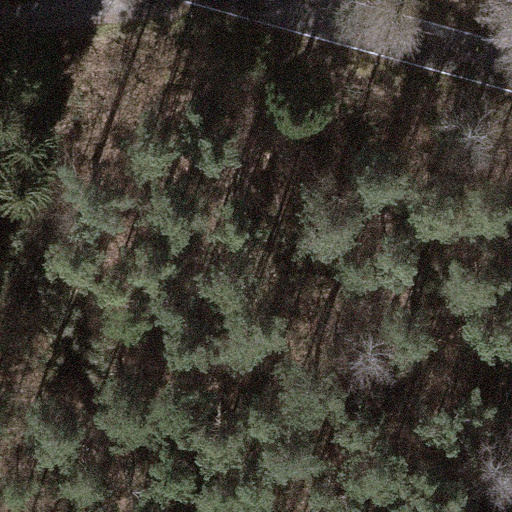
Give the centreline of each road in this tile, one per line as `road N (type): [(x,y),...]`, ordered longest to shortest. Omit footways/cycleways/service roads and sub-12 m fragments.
road 1 (tertiary): [(287,0),(511,65)]
road 2 (unclassified): [(149,0),(0,11)]
